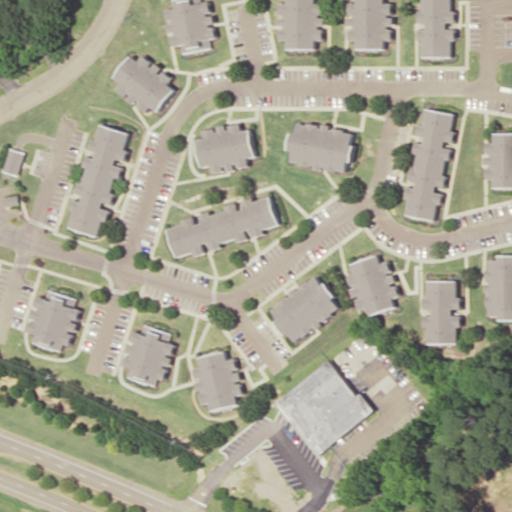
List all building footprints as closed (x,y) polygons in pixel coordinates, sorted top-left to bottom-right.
[(185,52),(212,47),(210,39),(218,37),(216,24),(217,24),(215,12),(213,13),(211,0),(203,1),(203,0),(173,0),(175,7),(168,9),(171,22),(169,22),(171,33),(173,33),(175,46),(183,44),(185,52)] [(324,2),(317,2),(316,0),(288,0),(289,2),(281,2),(281,15),(279,15),(280,26),(281,26),(281,40),(288,40),(289,48),(317,48),(317,40),(325,39),(325,26),(326,26),(326,15),(324,15),(324,2)] [(386,0),(358,0),(358,2),(351,2),(350,15),(349,15),(349,26),(351,26),(350,39),(358,39),(358,48),(386,49),(386,39),(394,40),(394,26),(395,26),(396,15),(394,15),(394,2),(386,2),(386,0)] [(454,56),(453,40),(458,40),(458,28),(450,28),(450,22),(458,22),(458,10),(454,10),(453,0),(424,0),(424,10),(420,10),(420,21),(428,21),(428,27),(420,28),(420,39),(424,39),(424,56),(454,56)] [(160,111),(177,88),(170,83),(175,76),(156,62),(145,54),(141,60),(134,54),(117,77),(124,82),(118,89),(148,111),(152,106),(160,111)] [(458,112),(427,108),(425,123),(420,123),(419,135),(426,136),(425,142),(419,141),(415,168),(412,167),(410,180),(417,181),(416,186),(408,185),(407,196),(410,197),(407,215),(437,219),(439,203),(444,204),(446,191),(439,190),(440,185),(447,186),(449,175),(446,174),(448,158),(453,159),(455,144),(454,144),(458,112)] [(357,131),(331,127),(332,125),(297,120),(290,162),(315,166),(315,167),(348,172),(349,161),(352,162),(357,131)] [(253,128),(243,129),(242,123),(229,124),(229,123),(218,125),(218,127),(205,129),(206,137),(199,138),(203,166),(212,165),(213,172),(227,171),(236,170),(236,167),(250,165),(249,157),(257,156),(253,128)] [(496,187),(511,186),(511,131),(496,132),(496,140),(488,140),(489,154),(487,154),(487,165),(488,165),(488,178),(496,178),(496,187)] [(94,133),(123,140),(88,241),(60,234),(94,133)] [(6,171),(21,174),(26,151),(11,148),(6,171)] [(281,224),(272,195),(256,200),(255,196),(244,199),(246,207),(241,209),(238,201),(227,205),(228,209),(213,214),(212,210),(201,213),(204,221),(198,223),(195,215),(183,219),(184,223),(169,228),(178,256),(194,251),(195,255),(209,251),(223,246),(223,244),(252,235),(253,237),(266,233),(265,229),(281,224)] [(343,271),(370,261),(389,312),(362,321),(343,271)] [(511,266),(481,267),(480,321),(511,322),(511,266)] [(263,314),(287,349),(332,311),(308,281),(263,314)] [(420,288),(448,288),(450,349),(421,348),(420,288)] [(34,299),(74,312),(55,356),(17,342),(34,299)] [(127,337),(166,348),(150,390),(113,374),(127,337)] [(190,365),(216,358),(229,411),(203,416),(190,365)] [(280,400),(322,454),(378,408),(364,392),(361,394),(331,359),(280,400)]
